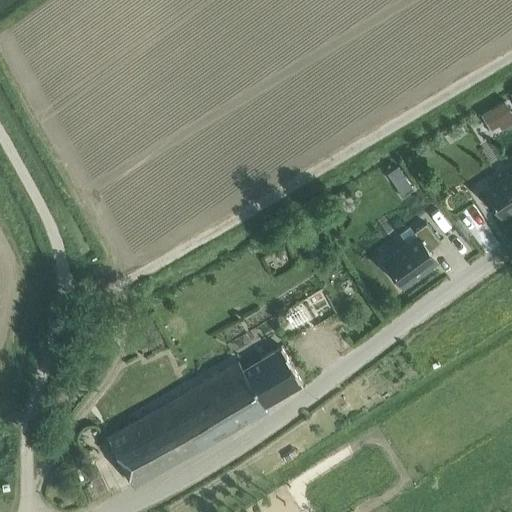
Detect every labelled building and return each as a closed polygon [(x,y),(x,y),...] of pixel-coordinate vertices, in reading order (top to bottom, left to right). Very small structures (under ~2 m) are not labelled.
[(511,112),(504,100),(489,110),(498,126),(511,117),(511,112)] [(511,174),(485,192),(501,217),(511,209),(511,174)] [(404,177),(394,184),(402,195),(412,188),(404,177)] [(418,237),(385,262),(402,286),(436,261),(428,251),(440,242),(425,223),(413,232),(418,237)] [(108,363),(117,325),(82,316),(68,380),(94,386),(100,361),(108,363)] [(106,437),(131,479),(134,484),(266,409),(264,405),(302,383),(280,346),(242,369),(238,361),(106,437)]
